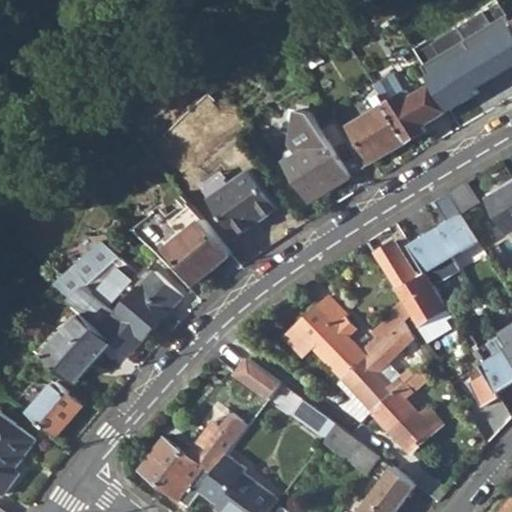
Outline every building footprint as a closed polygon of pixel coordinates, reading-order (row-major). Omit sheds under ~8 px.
[(410,11),(399,19),(421,57),(432,50),(410,11)] [(452,73),(435,83),(450,109),(453,115),(511,78),(511,38),(487,53),(477,37),(452,52),(458,60),(448,66),(452,73)] [(397,71),(376,83),(388,104),(409,140),(427,129),(425,125),(450,109),(435,83),(413,95),(411,90),(408,91),(397,71)] [(363,168),(409,140),(388,104),(349,125),(355,136),(347,141),(363,168)] [(311,203),(363,168),(347,141),(336,147),(329,136),(286,162),(311,203)] [(264,147),(273,160),(281,154),(273,141),(264,147)] [(239,237),(282,208),(254,168),(212,198),(239,237)] [(511,183),(489,197),(510,235),(511,233),(511,183)] [(200,282),(235,254),(193,204),(173,221),(185,235),(171,247),(200,282)] [(462,214),(410,245),(427,272),(437,288),(463,273),(453,257),(479,242),(462,214)] [(132,355),(186,297),(159,270),(157,272),(148,281),(140,273),(103,238),(54,283),(85,311),(117,341),(132,355)] [(397,241),(378,253),(399,288),(397,289),(402,298),(413,315),(420,328),(450,310),(427,272),(419,277),(397,241)] [(140,273),(148,281),(157,272),(149,264),(140,273)] [(322,304),(297,327),(286,337),(303,356),(314,345),(344,378),(408,319),(413,315),(402,298),(391,308),(395,313),(373,335),(376,338),(365,350),(341,324),(322,304)] [(450,307),(455,316),(461,313),(458,306),(454,305),(450,307)] [(420,328),(430,344),(455,328),(450,320),(454,317),(450,310),(420,328)] [(78,384),(117,341),(85,311),(45,354),(78,384)] [(408,319),(344,378),(359,394),(373,411),(417,372),(412,366),(403,374),(393,363),(419,339),(408,319)] [(511,345),(482,363),(483,366),(499,391),(511,383),(511,345)] [(241,350),(230,363),(272,396),(283,382),(241,350)] [(483,366),(470,374),(473,381),(471,382),(484,407),(502,397),(483,366)] [(417,372),(373,411),(412,453),(444,423),(428,406),(421,414),(408,400),(431,379),(421,368),(417,372)] [(60,436),(87,405),(58,381),(32,411),(60,436)] [(342,407),(360,422),(373,411),(359,394),(342,407)] [(304,397),(292,413),(328,439),(339,424),(314,405),(304,397)] [(231,411),(199,460),(216,472),(249,424),(231,411)] [(0,488),(7,494),(23,473),(17,469),(39,439),(1,412),(0,413),(0,488)] [(328,439),(326,442),(369,474),(382,456),(339,424),(328,439)] [(167,436),(141,469),(190,507),(202,491),(216,472),(199,460),(167,436)] [(216,472),(202,491),(224,508),(230,511),(273,511),(282,500),(246,473),(249,468),(230,454),(216,472)] [(416,481),(396,466),(361,511),(398,511),(421,485),(416,481)] [(426,470),(416,481),(421,485),(441,501),(450,489),(426,470)] [(511,511),(511,500),(502,511),(511,511)]
